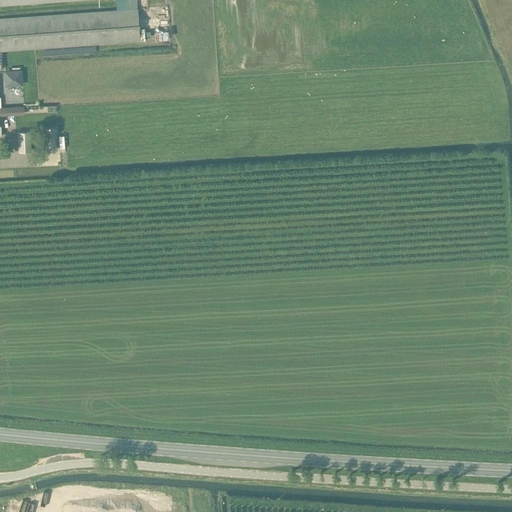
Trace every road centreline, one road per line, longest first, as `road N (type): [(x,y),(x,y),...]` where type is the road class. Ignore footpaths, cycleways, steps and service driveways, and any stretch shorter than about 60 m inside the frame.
road 1 (unclassified): [(0,478),(109,462),(511,489)]
road 2 (secondary): [(511,470),(0,434)]
